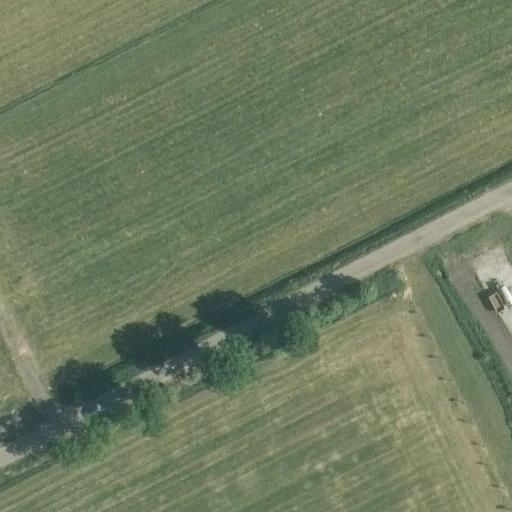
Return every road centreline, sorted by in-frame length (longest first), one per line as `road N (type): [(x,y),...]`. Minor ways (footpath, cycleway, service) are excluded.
road 1 (track): [(0,455),(511,190)]
road 2 (track): [(0,302),(59,425)]
